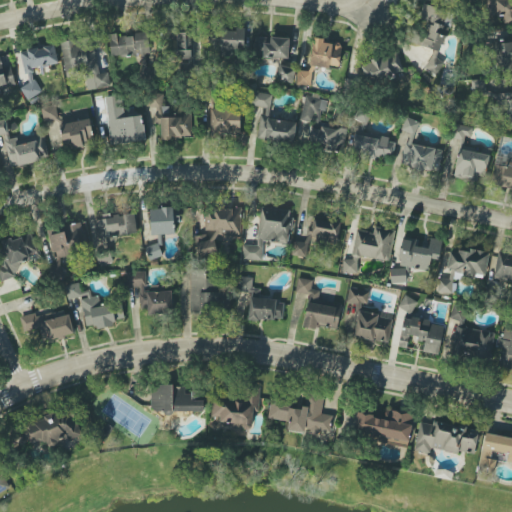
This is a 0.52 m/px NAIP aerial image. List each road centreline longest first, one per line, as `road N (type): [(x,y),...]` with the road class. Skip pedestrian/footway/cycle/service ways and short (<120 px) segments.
road 1 (residential): [(0,402),(105,360),(180,349),(268,352),(511,401)]
road 2 (residential): [(0,210),(134,173),(199,170),(312,181),(511,220)]
road 3 (residential): [(0,24),(126,0),(359,0)]
